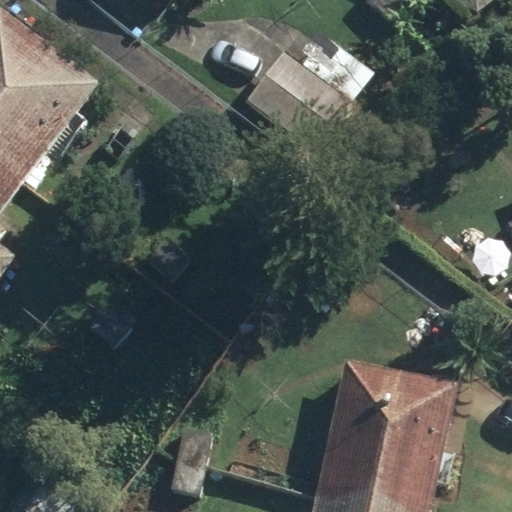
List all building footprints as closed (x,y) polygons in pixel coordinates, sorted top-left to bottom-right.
[(173,0),(181,8),(189,0),(173,0)] [(0,24),(0,273),(120,114),(0,24)] [(290,56),(248,112),(318,164),(359,108),(290,56)] [(311,511),(446,511),(468,404),(337,378),(311,511)] [(216,438),(183,432),(172,494),(205,500),(216,438)]
